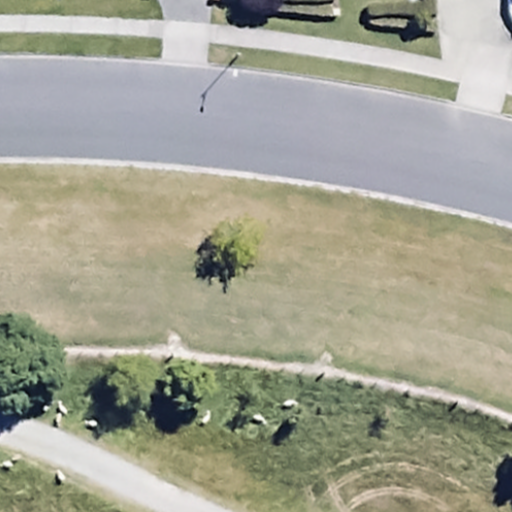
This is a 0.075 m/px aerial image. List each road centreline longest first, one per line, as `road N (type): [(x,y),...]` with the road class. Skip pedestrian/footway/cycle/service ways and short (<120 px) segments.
road 1 (residential): [(0,112),(192,122),(360,145),(511,184)]
road 2 (track): [(243,511),(0,423)]
